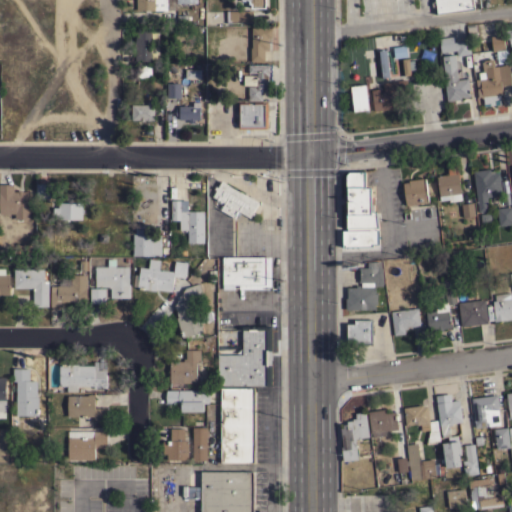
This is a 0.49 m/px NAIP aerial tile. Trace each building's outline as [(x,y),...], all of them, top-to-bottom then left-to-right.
[(136,0),(196,0),(197,3),(192,3),(192,5),(189,5),(189,3),(177,3),(177,10),(150,10),(150,11),(145,11),(145,10),(136,10),(136,0)] [(266,0),(266,8),(251,8),(251,3),(249,3),(249,1),(241,1),(241,0),(266,0)] [(472,0),(474,8),(434,13),(433,6),(432,6),(431,1),(433,1),(432,0),(472,0)] [(252,10),(252,21),(235,21),(235,22),(227,22),(227,10),(252,10)] [(264,61),(250,61),(250,47),(251,47),(251,27),(271,27),(272,37),(268,37),(268,48),(264,48),(264,61)] [(135,30),(151,30),(151,42),(153,42),(153,45),(151,45),(151,51),(152,51),(152,53),(150,53),(150,58),(162,58),(162,61),(134,61),(135,30)] [(503,34),(505,48),(506,48),(508,62),(497,64),(495,51),(494,51),(495,54),(493,55),(490,36),(503,34)] [(456,55),(456,50),(440,52),(438,38),(452,36),(453,42),(469,40),(470,54),(456,55)] [(407,56),(394,57),(393,47),(405,45),(407,56)] [(389,76),(382,77),(378,50),(381,49),(381,48),(383,48),(383,49),(386,49),(389,76)] [(457,79),(468,78),(470,96),(461,97),(461,99),(446,101),(444,81),(445,81),(442,55),(455,54),(457,79)] [(401,58),(408,58),(409,60),(413,60),(414,69),(410,69),(410,75),(403,75),(401,58)] [(494,104),(489,105),(489,102),(483,103),(482,96),(477,96),(475,79),(479,79),(478,72),(483,71),(481,61),(483,61),(483,60),(493,59),(494,66),(508,63),(511,84),(503,85),(502,86),(503,93),(501,93),(502,94),(501,94),(499,96),(499,98),(494,99),(493,100),(494,104)] [(267,90),(261,90),(261,100),(248,100),(248,86),(243,86),(243,75),(256,76),(256,72),(248,72),(248,63),(272,64),(272,84),(267,84),(267,90)] [(135,77),(136,64),(151,65),(151,77),(135,77)] [(374,111),(371,89),(379,88),(379,93),(384,92),(382,82),(406,79),(408,94),(397,95),(397,96),(397,97),(396,98),(395,98),(397,108),(374,111)] [(167,83),(180,83),(179,98),(167,98),(167,83)] [(368,109),(353,111),(350,86),(365,84),(368,109)] [(149,120),(146,120),(143,120),(143,121),(139,121),(139,119),(131,119),(131,109),(131,104),(147,104),(147,100),(153,100),(153,120),(149,120)] [(238,101),(249,101),(249,102),(254,102),(254,101),(267,101),(267,128),(238,128),(238,101)] [(178,109),(178,105),(193,105),(193,102),(200,102),(200,110),(200,115),(200,119),(194,119),(194,122),(188,122),(188,119),(181,119),(181,120),(179,120),(179,116),(176,116),(175,114),(175,112),(175,110),(177,109),(178,109)] [(472,170),(489,168),(490,170),(494,170),(494,173),(499,172),(502,194),(487,196),(488,210),(478,212),(472,170)] [(346,228),(346,211),(348,211),(347,188),(346,188),(346,174),(349,171),(365,171),(365,187),(371,187),(371,203),(373,203),(374,211),(376,211),(378,228),(347,228),(346,228)] [(462,200),(449,202),(449,199),(439,200),(436,176),(440,175),(444,174),(445,175),(458,173),(462,200)] [(425,177),(428,202),(426,202),(425,202),(420,202),(420,203),(417,204),(417,203),(415,203),(415,204),(407,205),(407,204),(405,204),(404,195),(403,195),(402,192),(404,192),(404,190),(402,191),(402,188),(403,188),(402,182),(404,182),(404,181),(407,181),(407,182),(408,181),(408,180),(425,177)] [(258,202),(253,210),(252,212),(254,213),(253,215),(251,214),(249,217),(241,212),(238,217),(235,215),(234,217),(219,208),(221,204),(223,205),(224,202),(222,201),(220,204),(218,202),(219,200),(218,199),(217,200),(216,200),(216,198),(212,196),(216,190),(213,189),(215,186),(217,187),(221,181),(258,202)] [(50,199),(36,199),(36,183),(50,183),(50,199)] [(0,184),(13,184),(13,191),(17,191),(17,190),(22,190),(22,191),(29,191),(29,219),(14,219),(14,213),(0,213),(0,184)] [(171,220),(171,200),(187,200),(187,210),(181,210),(181,214),(180,214),(180,220),(177,220),(171,220)] [(82,202),(82,220),(57,220),(57,214),(52,214),(53,207),(57,207),(57,202),(82,202)] [(474,215),(462,217),(461,203),(473,202),(474,215)] [(511,214),(511,223),(498,225),(496,208),(511,206),(511,214)] [(194,238),(187,238),(187,211),(203,211),(203,242),(194,243),(194,238)] [(160,255),(153,255),(153,256),(132,256),(132,233),(135,233),(135,228),(136,228),(136,226),(145,226),(145,228),(148,228),(148,233),(152,233),(152,235),(161,235),(160,255)] [(378,228),(379,229),(379,244),(372,244),(372,246),(342,246),(342,230),(347,230),(347,228),(378,228)] [(222,256),(271,256),(271,289),(239,289),(239,284),(234,284),(234,289),(222,289),(222,256)] [(148,268),(149,258),(160,259),(158,269),(173,271),(174,260),(183,261),(187,261),(185,277),(173,276),(171,291),(155,289),(155,290),(136,288),(139,266),(148,268)] [(107,266),(107,259),(115,259),(115,265),(113,265),(113,266),(128,266),(128,284),(130,284),(130,297),(110,297),(110,288),(109,288),(109,286),(95,286),(95,266),(107,266)] [(345,309),(345,307),(344,307),(344,300),(345,300),(345,297),(346,297),(346,287),(356,287),(356,285),(360,285),(360,287),(361,287),(361,282),(359,282),(358,267),(367,267),(367,261),(381,261),(381,268),(382,268),(382,286),(373,286),(373,287),(375,287),(375,292),(376,292),(377,304),(375,304),(375,309),(345,309)] [(0,268),(5,268),(5,274),(9,274),(9,294),(0,294),(0,268)] [(48,306),(33,306),(33,288),(13,288),(13,268),(43,269),(43,280),(48,280),(48,306)] [(87,274),(87,301),(63,301),(63,307),(50,307),(50,291),(56,291),(56,285),(70,285),(70,274),(87,274)] [(199,283),(203,295),(193,298),(197,313),(210,310),(213,319),(200,323),(202,331),(200,331),(202,337),(186,341),(185,336),(182,337),(176,317),(177,316),(174,305),(185,287),(199,283)] [(104,288),(104,302),(90,302),(89,288),(104,288)] [(443,328),(443,329),(437,330),(436,329),(427,330),(425,311),(436,310),(435,303),(445,302),(444,290),(454,289),(456,303),(448,304),(450,327),(443,328)] [(511,318),(504,320),(504,319),(494,321),(493,318),(495,318),(492,300),(495,300),(494,294),(510,292),(511,298),(511,318)] [(460,326),(457,302),(485,299),(488,323),(460,326)] [(417,307),(420,325),(410,326),(410,325),(407,326),(407,328),(404,329),(405,333),(393,335),(390,311),(417,307)] [(372,343),(346,343),(346,323),(353,323),(353,319),(372,319),(372,343)] [(242,354),(242,329),(271,329),(271,385),(217,385),(217,354),(242,354)] [(169,382),(169,360),(183,360),(183,358),(185,358),(185,349),(200,349),(200,362),(196,362),(196,382),(169,382)] [(93,388),(93,385),(77,385),(77,391),(67,391),(66,386),(59,386),(59,383),(58,383),(58,377),(59,377),(59,376),(58,376),(57,366),(59,366),(59,364),(78,364),(78,365),(94,365),(94,361),(97,361),(97,370),(106,369),(106,388),(93,388)] [(16,381),(12,381),(13,368),(29,368),(29,380),(36,380),(36,396),(38,396),(38,415),(16,415),(16,381)] [(220,387),(254,387),(254,462),(220,462),(220,387)] [(208,389),(209,403),(203,403),(203,411),(180,411),(180,403),(165,403),(165,390),(208,389)] [(440,425),(439,425),(435,395),(450,393),(451,400),(459,399),(462,421),(452,423),(452,424),(449,425),(450,436),(441,437),(440,425)] [(87,395),(87,394),(94,394),(94,407),(106,407),(106,422),(101,422),(99,422),(93,422),(93,416),(67,416),(67,395),(87,395)] [(471,398),(497,394),(499,410),(498,411),(500,424),(474,427),(471,398)] [(429,423),(416,425),(416,423),(405,425),(403,407),(422,404),(422,406),(427,406),(429,420),(437,419),(440,442),(426,444),(429,428),(429,423)] [(367,411),(384,408),(385,412),(395,410),(398,429),(370,433),(367,411)] [(355,438),(357,459),(342,461),(341,446),(342,446),(340,428),(343,427),(342,424),(345,424),(345,421),(352,420),(351,418),(355,418),(355,413),(366,411),(369,436),(355,438)] [(207,460),(192,460),(192,427),(207,427),(207,460)] [(493,428),(507,427),(511,427),(511,434),(508,435),(510,447),(496,449),(493,428)] [(187,459),(166,459),(166,454),(162,454),(162,440),(170,440),(170,428),(184,428),(184,440),(187,440),(187,459)] [(68,430),(94,430),(94,431),(106,431),(106,447),(94,447),(94,459),(67,459),(67,437),(68,430)] [(442,442),(459,440),(461,454),(459,454),(461,465),(445,467),(442,442)] [(405,444),(417,443),(419,460),(433,458),(434,463),(442,462),(443,474),(435,475),(435,476),(410,479),(405,444)] [(478,473),(464,475),(462,460),(466,460),(465,458),(466,458),(464,445),(474,443),(478,473)] [(397,458),(399,472),(408,471),(406,457),(397,458)] [(200,511),(201,498),(187,498),(187,471),(200,472),(200,471),(253,471),(253,474),(254,474),(254,484),(253,484),(253,491),(254,491),(254,502),(253,502),(253,508),(254,508),(254,511),(200,511)] [(493,499),(495,499),(496,504),(488,505),(487,498),(483,498),(483,503),(472,504),(471,500),(470,500),(468,480),(490,477),(493,497),(493,499)] [(446,490),(463,488),(465,499),(467,498),(468,504),(466,504),(466,505),(448,507),(446,490)]
